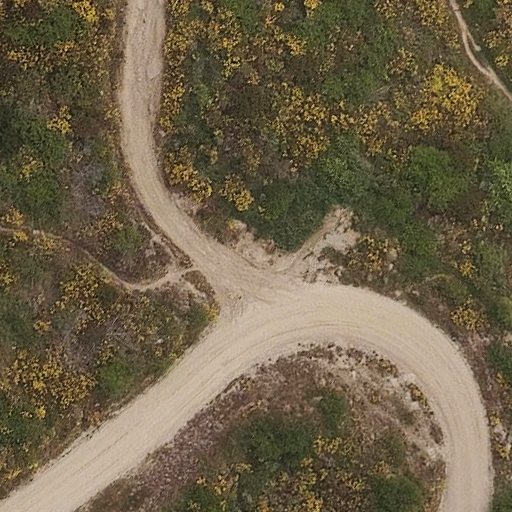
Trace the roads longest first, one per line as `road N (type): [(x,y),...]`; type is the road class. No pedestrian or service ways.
road 1 (unclassified): [(465,511),(468,476),(453,392),(406,339),(343,309),(289,311),(20,511)]
road 2 (track): [(289,311),(197,262),(143,146),(140,0)]
